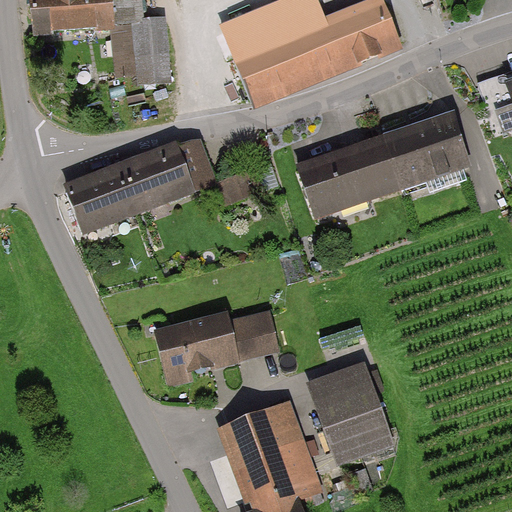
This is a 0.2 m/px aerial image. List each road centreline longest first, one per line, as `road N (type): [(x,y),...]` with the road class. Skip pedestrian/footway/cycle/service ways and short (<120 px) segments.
road 1 (residential): [(511,30),(312,106),(28,168)]
road 2 (unclassified): [(28,168),(187,511)]
road 3 (unclassified): [(7,0),(28,168)]
